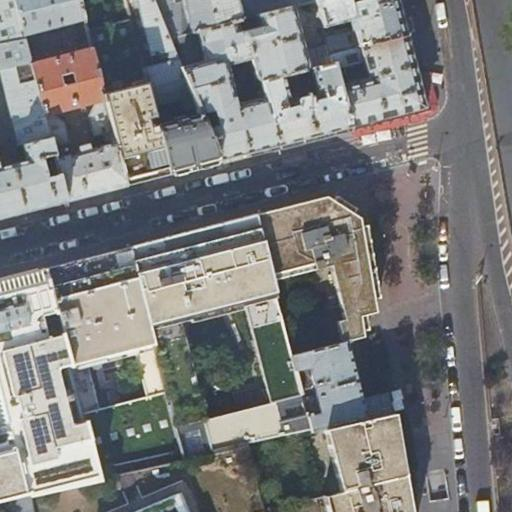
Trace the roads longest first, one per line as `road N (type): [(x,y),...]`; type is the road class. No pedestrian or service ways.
road 1 (residential): [(476,128),(0,249)]
road 2 (residential): [(479,145),(462,275),(477,511)]
road 3 (primary): [(479,145),(511,301)]
road 4 (primary): [(456,0),(476,128)]
